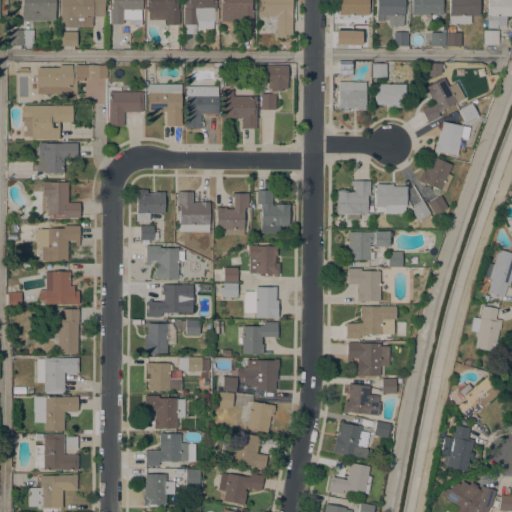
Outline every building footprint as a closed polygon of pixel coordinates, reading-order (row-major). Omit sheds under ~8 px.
[(21,0),(54,0),(55,20),(22,20),(21,0)] [(104,0),(104,3),(104,15),(92,15),(92,26),(76,26),(76,27),(60,27),(60,0),(104,0)] [(122,23),(109,23),(109,22),(107,22),(107,9),(109,9),(109,8),(111,8),(111,0),(141,0),(141,9),(140,9),(140,19),(122,19),(122,23)] [(177,0),(177,9),(179,9),(178,24),(165,24),(165,19),(148,19),(148,11),(146,10),(146,0),(177,0)] [(216,0),(216,8),(213,8),(213,28),(197,28),(197,24),(195,24),(195,33),(184,33),(184,24),(183,24),(183,8),(184,9),(184,0),(216,0)] [(221,21),(221,0),(251,0),(251,10),(253,10),(253,24),(240,24),(240,21),(221,21)] [(257,0),(291,0),(291,34),(285,34),(285,37),(277,37),(277,34),(275,34),(276,15),(257,15),(257,0)] [(359,15),(358,21),(341,20),(342,15),(337,15),(337,0),(368,0),(368,15),(359,15)] [(383,21),(376,21),(376,0),(403,0),(403,14),(402,14),(402,25),(387,25),(387,19),(383,19),(383,21)] [(411,0),(442,0),(442,15),(411,14),(411,0)] [(470,23),(449,23),(449,0),(478,0),(478,15),(476,15),(470,15),(470,23)] [(486,0),(511,0),(511,16),(505,16),(505,25),(496,25),(496,27),(486,27),(486,0)] [(460,46),(445,46),(445,32),(446,32),(446,26),(454,26),(454,32),(460,32),(460,46)] [(9,30),(9,29),(33,29),(33,44),(9,45),(9,30)] [(441,32),(441,29),(444,29),(444,46),(429,46),(430,32),(441,32)] [(482,30),(497,30),(497,44),(482,44),(482,30)] [(76,31),(76,45),(59,46),(59,31),(76,31)] [(407,32),(407,45),(393,45),(393,32),(407,32)] [(352,33),(351,47),(337,47),(338,33),(352,33)] [(351,62),(351,75),(337,75),(337,62),(351,62)] [(404,107),(387,106),(387,104),(374,104),(374,85),(374,84),(375,84),(375,77),(371,77),(371,63),(386,63),(385,77),(381,77),(381,84),(404,84),(404,107)] [(433,76),(426,76),(426,63),(440,63),(440,73),(433,76)] [(37,93),(37,85),(36,85),(36,74),(37,74),(37,72),(36,72),(36,70),(37,70),(37,67),(59,67),(59,64),(72,64),(72,73),(73,73),(73,64),(91,65),(106,65),(106,78),(96,77),(96,79),(86,79),(86,77),(84,77),(84,80),(76,80),(75,93),(37,93)] [(287,88),(281,88),(281,91),(270,91),(270,88),(267,88),(267,82),(259,82),(259,65),(287,65),(287,88)] [(434,102),(432,98),(430,99),(424,87),(426,86),(443,78),(447,86),(456,82),(463,97),(455,102),(440,110),(440,111),(437,112),(439,116),(427,122),(420,109),(434,102)] [(352,82),(365,82),(365,110),(362,110),(362,109),(358,109),(358,110),(355,110),(355,107),(348,107),(348,111),(344,111),(344,112),(339,112),(339,111),(336,111),(336,105),(337,105),(337,82),(352,82)] [(181,125),(165,125),(165,111),(148,111),(147,84),(180,84),(181,125)] [(217,113),(200,113),(199,128),(185,127),(186,86),(218,86),(217,113)] [(255,96),(255,128),(241,128),(241,117),(223,117),(223,90),(232,90),(232,96),(255,96)] [(108,91),(142,92),(142,111),(123,111),(123,126),(108,126),(108,91)] [(275,93),(274,109),(260,109),(260,93),(275,93)] [(471,104),(477,115),(465,122),(458,110),(471,104)] [(31,138),(31,136),(24,136),(24,117),(22,117),(22,105),(72,105),(72,121),(58,121),(58,138),(31,138)] [(455,155),(438,151),(438,152),(433,151),(435,141),(436,141),(438,130),(439,131),(442,121),(462,125),(455,155)] [(43,172),(43,170),(37,170),(37,142),(76,143),(76,157),(62,157),(62,172),(45,172),(43,172)] [(451,175),(443,191),(437,188),(436,190),(431,187),(431,186),(427,184),(427,185),(424,184),(425,183),(423,182),(423,183),(418,181),(419,180),(417,179),(420,173),(421,173),(422,171),(423,171),(430,155),(450,164),(446,173),(451,175)] [(336,213),(336,190),(339,190),(339,189),(344,189),(344,190),(347,190),(347,191),(353,191),(353,185),(350,185),(350,180),(369,180),(369,195),(367,195),(367,213),(346,213),(336,213)] [(67,182),(67,196),(79,196),(79,220),(63,220),(47,220),(47,213),(40,213),(41,181),(47,181),(67,182)] [(385,206),(375,206),(375,183),(392,184),(392,186),(406,186),(406,206),(404,206),(404,212),(385,212),(385,206)] [(149,220),(135,220),(135,211),(136,211),(136,196),(133,196),(133,191),(135,191),(135,189),(138,189),(142,189),(142,190),(146,190),(146,193),(154,193),(154,191),(155,191),(155,192),(162,192),(162,191),(164,191),(163,213),(149,213),(149,220)] [(278,232),(260,232),(260,222),(259,222),(259,216),(260,216),(260,206),(259,206),(259,204),(256,203),(256,190),(271,190),(271,205),(274,205),(274,204),(288,204),(288,225),(278,225),(278,232)] [(179,205),(176,205),(176,191),(192,191),(192,202),(199,202),(199,201),(209,201),(208,232),(178,231),(179,205)] [(224,228),(215,228),(215,207),(223,207),(225,207),(225,209),(232,209),(232,196),(231,196),(231,193),(247,193),(247,207),(243,207),(243,211),(243,234),(224,234),(224,228)] [(446,207),(433,214),(426,202),(439,195),(446,207)] [(428,213),(416,220),(409,208),(421,201),(428,213)] [(67,260),(41,260),(41,247),(35,247),(35,229),(47,229),(47,228),(63,228),(63,225),(79,225),(79,245),(74,245),(74,240),(67,240),(67,245),(67,260)] [(139,225),(153,225),(153,232),(157,232),(157,239),(153,239),(153,240),(139,240),(139,225)] [(352,260),(345,260),(345,252),(346,252),(346,249),(348,249),(347,231),(387,231),(387,232),(390,232),(390,236),(387,236),(388,246),(373,246),(373,241),(369,241),(369,246),(373,246),(373,248),(369,248),(369,252),(373,252),(373,259),(352,259),(352,260)] [(177,279),(158,278),(158,277),(155,277),(155,261),(149,261),(149,264),(145,264),(145,245),(159,245),(159,248),(177,248),(177,249),(183,249),(183,260),(177,260),(177,274),(180,274),(180,277),(177,277),(177,279)] [(249,256),(247,256),(247,245),(276,246),(276,256),(274,256),(274,263),(278,263),(278,273),(248,273),(249,256)] [(511,271),(508,285),(506,284),(502,296),(486,291),(490,279),(488,279),(488,278),(481,275),(485,261),(492,264),(497,249),(511,253),(511,271)] [(387,266),(387,251),(401,251),(401,266),(387,266)] [(237,267),(237,282),(223,281),(223,267),(237,267)] [(379,301),(356,301),(356,291),(357,292),(357,283),(346,283),(346,268),(360,268),(360,270),(379,270),(379,301)] [(45,271),(69,271),(69,286),(74,286),(74,291),(78,291),(78,305),(44,304),(44,300),(38,300),(38,290),(45,290),(45,271)] [(236,283),(236,297),(222,297),(223,292),(219,292),(219,287),(222,287),(222,283),(236,283)] [(161,312),(161,316),(147,316),(147,299),(150,299),(150,302),(163,302),(163,294),(160,294),(160,284),(191,284),(191,312),(161,312)] [(255,307),(250,307),(250,293),(255,293),(255,287),(275,287),(275,300),(277,300),(277,317),(255,317),(255,307)] [(7,291),(21,291),(20,305),(6,305),(7,291)] [(362,305),(362,306),(378,306),(378,305),(394,306),(394,319),(393,319),(392,334),(363,333),(363,336),(359,336),(359,338),(344,338),(345,323),(361,323),(361,320),(359,320),(359,305),(362,305)] [(493,351),(473,348),(476,332),(469,330),(471,317),(478,318),(480,305),(496,308),(494,319),(500,320),(499,329),(497,328),(493,351)] [(56,321),(60,321),(60,308),(78,308),(78,323),(77,323),(77,352),(56,352),(56,321)] [(199,320),(199,334),(185,334),(185,320),(199,320)] [(222,333),(214,333),(214,321),(222,321),(222,333)] [(262,354),(241,354),(241,326),(263,326),(263,321),(277,322),(277,338),(274,338),(274,336),(261,336),(261,344),(262,344),(262,354)] [(405,321),(404,332),(396,332),(396,321),(405,321)] [(146,336),(146,323),(166,323),(166,324),(172,324),(174,330),(174,344),(166,344),(166,354),(144,354),(144,336),(146,336)] [(511,337),(502,348),(511,357),(511,337)] [(379,343),(379,345),(387,346),(387,365),(379,365),(378,376),(356,375),(356,358),(346,358),(346,342),(379,343)] [(78,357),(78,372),(63,372),(63,391),(62,391),(62,393),(45,393),(45,391),(43,391),(43,382),(36,382),(36,358),(43,358),(43,357),(78,357)] [(187,370),(177,370),(177,357),(200,357),(201,371),(187,371),(187,370)] [(462,364),(463,358),(470,359),(469,366),(462,364)] [(273,360),(273,359),(277,359),(277,369),(276,369),(276,380),(275,380),(275,390),(255,390),(255,386),(249,386),(249,385),(246,385),(246,383),(243,383),(243,378),(239,378),(237,376),(237,370),(239,368),(242,368),(242,367),(246,367),(246,360),(273,360)] [(168,364),(170,364),(170,370),(177,370),(176,381),(168,381),(168,391),(147,391),(147,381),(149,381),(149,373),(145,373),(145,362),(168,362),(168,364)] [(394,379),(394,393),(380,392),(380,379),(387,379),(387,375),(393,375),(393,378),(394,378),(394,379)] [(237,377),(235,392),(221,390),(223,376),(237,377)] [(481,407),(465,420),(455,407),(464,399),(457,391),(466,383),(471,388),(486,376),(499,392),(481,407)] [(348,411),(348,412),(342,411),(343,400),(347,401),(348,393),(346,393),(347,383),(368,386),(367,394),(377,395),(376,401),(378,402),(377,415),(348,411)] [(233,393),(232,407),(218,406),(219,392),(233,393)] [(176,399),(184,399),(183,417),(176,417),(176,428),(153,428),(153,419),(154,419),(154,410),(143,410),(144,395),(158,395),(158,397),(176,398),(176,399)] [(36,397),(43,397),(43,396),(72,397),(72,396),(77,396),(77,411),(63,411),(63,430),(43,430),(43,421),(40,421),(35,411),(36,397)] [(247,419),(239,418),(241,404),(250,406),(251,401),(274,405),(272,415),(270,415),(267,432),(246,428),(247,419)] [(334,435),(337,435),(339,421),(360,426),(359,431),(367,432),(364,448),(366,448),(364,458),(331,452),(334,435)] [(372,435),(374,421),(388,424),(388,425),(390,426),(388,433),(386,433),(385,437),(372,435)] [(465,470),(445,466),(443,465),(444,455),(439,454),(442,436),(450,437),(453,425),(468,428),(465,440),(470,441),(465,470)] [(266,455),(263,470),(250,468),(250,465),(231,461),(232,456),(226,455),(231,430),(259,436),(256,453),(266,455)] [(187,461),(158,461),(158,465),(144,465),(144,450),(160,450),(160,447),(158,447),(159,433),(180,434),(179,443),(187,443),(187,461)] [(43,470),(43,467),(34,467),(34,445),(43,445),(43,435),(63,435),(63,436),(77,436),(77,449),(63,449),(63,455),(77,455),(77,470),(43,470)] [(340,494),(326,491),(329,476),(345,479),(347,472),(344,472),(346,462),(368,466),(366,475),(370,476),(366,494),(362,493),(341,489),(340,494)] [(185,490),(185,469),(199,469),(199,483),(198,490),(185,490)] [(224,491),(217,490),(220,472),(245,477),(245,476),(249,477),(250,473),(263,476),(260,490),(245,487),(244,491),(246,491),(243,505),(222,500),(224,491)] [(58,475),(58,474),(76,474),(76,489),(61,489),(61,507),(39,507),(39,506),(29,506),(29,488),(39,488),(39,475),(58,475)] [(165,481),(173,481),(173,493),(165,493),(165,504),(147,504),(147,505),(142,505),(142,494),(143,494),(143,483),(145,483),(145,474),(165,474),(165,481)] [(480,485),(494,490),(488,507),(484,511),(454,511),(458,507),(438,496),(444,486),(448,488),(452,481),(459,484),(461,481),(467,484),(469,482),(476,486),(475,487),(479,490),(480,485)] [(511,511),(505,511),(506,511),(497,510),(499,494),(510,495),(511,489),(511,511)] [(348,511),(350,508),(321,503),(319,511),(348,511)] [(356,511),(358,503),(372,506),(370,511),(356,511)]
